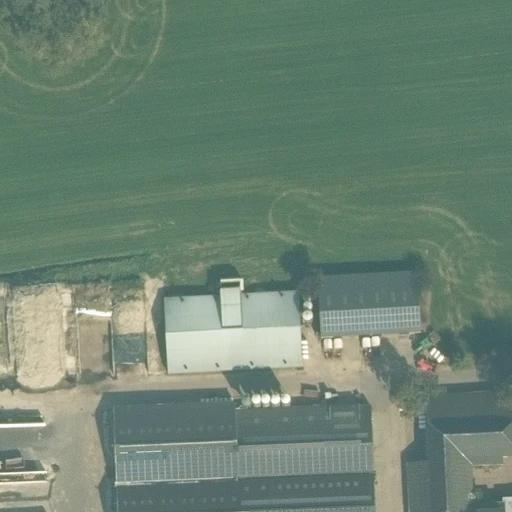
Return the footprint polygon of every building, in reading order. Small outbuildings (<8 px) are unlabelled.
[(318,280),(321,342),(420,336),(417,274),(318,280)] [(298,293),(163,301),(168,377),(302,370),(298,293)] [(405,383),(421,384),(422,373),(406,371),(405,383)] [(502,511),(502,506),(478,507),(477,497),(467,497),(466,468),(502,466),(502,460),(507,459),(506,445),(511,444),(511,410),(465,413),(464,395),(427,397),(428,416),(429,449),(430,464),(408,466),(410,511),(502,511)] [(374,511),(370,409),(235,414),(235,406),(113,411),(116,511),(374,511)] [(511,511),(511,500),(502,501),(502,506),(502,511),(511,511)]
